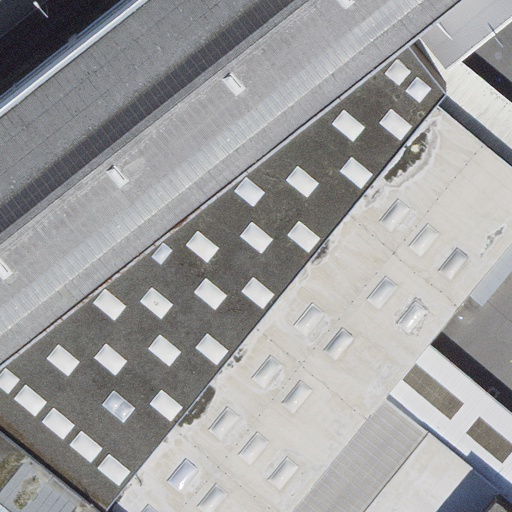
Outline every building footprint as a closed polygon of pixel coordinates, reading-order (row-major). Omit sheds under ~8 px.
[(131,0),(0,101),(0,408),(106,489),(436,87),(447,71),(409,25),(417,19),(439,0),(131,0)] [(511,7),(511,0),(439,0),(417,19),(452,56),(461,49),(511,7)] [(134,511),(282,511),(382,392),(511,226),(511,151),(436,87),(106,489),(134,511)] [(470,511),(499,477),(382,392),(282,511),(470,511)] [(0,511),(134,511),(106,489),(0,408),(0,511)] [(511,511),(511,488),(503,480),(499,477),(470,511),(511,511)]
